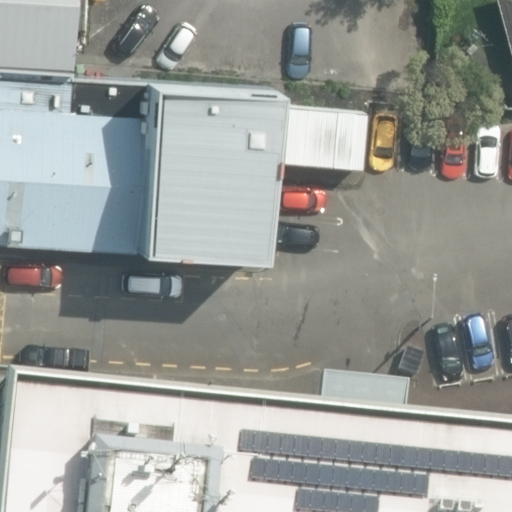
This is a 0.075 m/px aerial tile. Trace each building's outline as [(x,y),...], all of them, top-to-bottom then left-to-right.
[(0,0),(0,65),(63,69),(67,0),(0,0)] [(511,0),(494,0),(511,61),(511,0)] [(140,82),(0,73),(0,245),(130,253),(130,249),(140,82)] [(140,82),(130,249),(256,257),(267,91),(140,82)] [(362,113),(283,106),(278,163),(356,170),(362,113)] [(511,511),(511,437),(0,387),(0,511),(511,511)]
